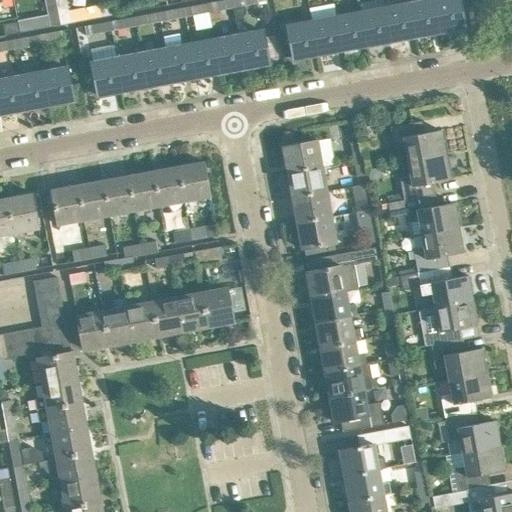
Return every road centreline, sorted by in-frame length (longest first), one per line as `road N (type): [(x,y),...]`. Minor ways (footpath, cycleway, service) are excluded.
road 1 (residential): [(306,511),(231,115)]
road 2 (residential): [(231,115),(469,71)]
road 3 (residential): [(0,159),(231,115)]
road 4 (residential): [(511,290),(469,71)]
